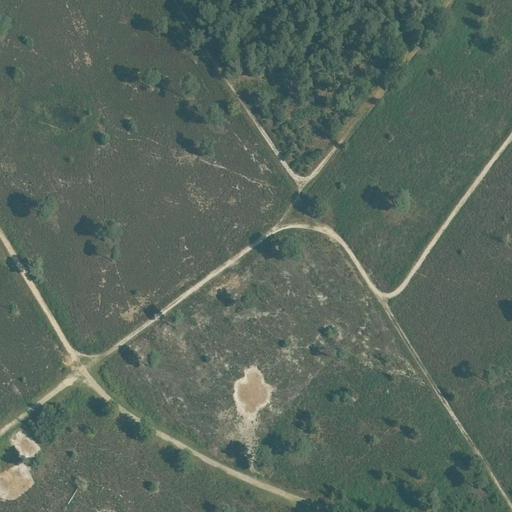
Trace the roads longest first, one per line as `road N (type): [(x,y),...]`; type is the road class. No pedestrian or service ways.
road 1 (track): [(78,368),(302,191)]
road 2 (track): [(78,368),(122,410),(243,476),(314,504)]
road 3 (track): [(448,0),(302,191)]
road 4 (track): [(302,191),(179,0)]
road 5 (track): [(78,368),(0,238)]
